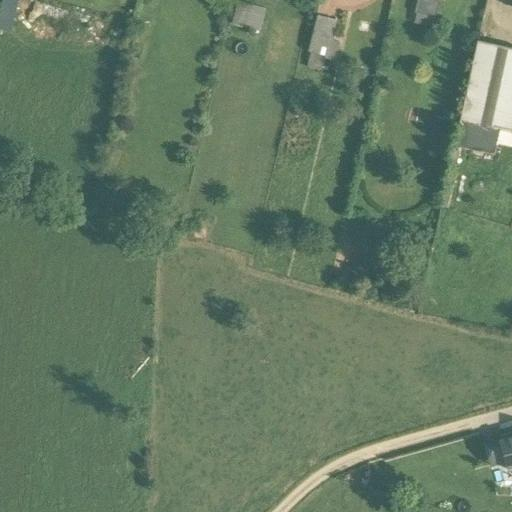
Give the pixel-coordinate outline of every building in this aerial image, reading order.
[(434,0),(416,0),(413,14),(414,15),(412,24),(431,29),(438,2),(434,1),(434,0)] [(511,0),(502,0),(501,5),(511,8),(511,0)] [(235,2),(232,25),(262,28),(265,5),(235,2)] [(304,69),(321,73),(323,62),(333,64),(338,44),(330,42),(335,22),(315,17),(306,54),(308,54),(304,69)] [(511,51),(475,43),(458,122),(511,133),(511,51)] [(453,149),(492,158),(495,146),(511,150),(511,133),(458,122),(453,149)] [(511,438),(497,442),(505,470),(511,468),(511,438)]
